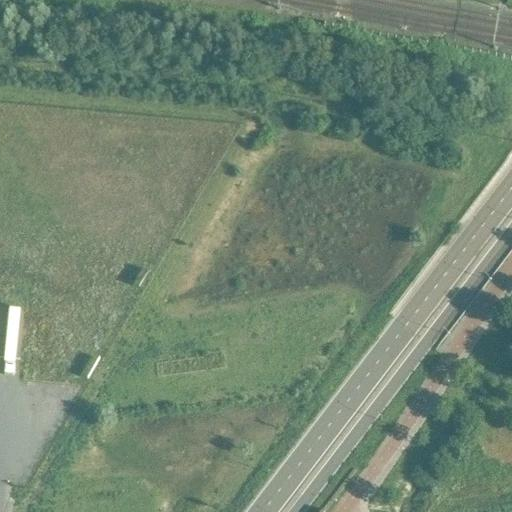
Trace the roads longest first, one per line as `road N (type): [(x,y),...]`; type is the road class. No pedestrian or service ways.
road 1 (secondary): [(511,181),(261,511)]
road 2 (secondary): [(297,511),(511,230)]
